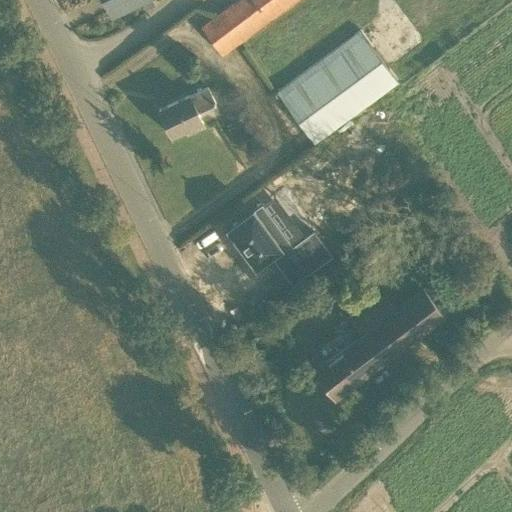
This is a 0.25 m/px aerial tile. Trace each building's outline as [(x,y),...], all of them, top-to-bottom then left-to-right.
[(136,0),(110,0),(116,10),(136,0)] [(224,54),(296,0),(236,0),(202,26),(224,54)] [(401,82),(399,80),(414,69),(404,56),(389,66),(361,28),(276,90),(316,144),(401,82)] [(200,109),(215,103),(207,86),(158,109),(171,134),(186,127),(187,131),(206,122),(200,109)] [(252,208),(225,227),(254,267),(269,255),(290,283),(329,254),(312,231),(291,246),(261,204),(253,209),(252,208)] [(444,314),(422,285),(395,306),(387,296),(352,322),(361,333),(314,369),(335,397),(444,314)]
